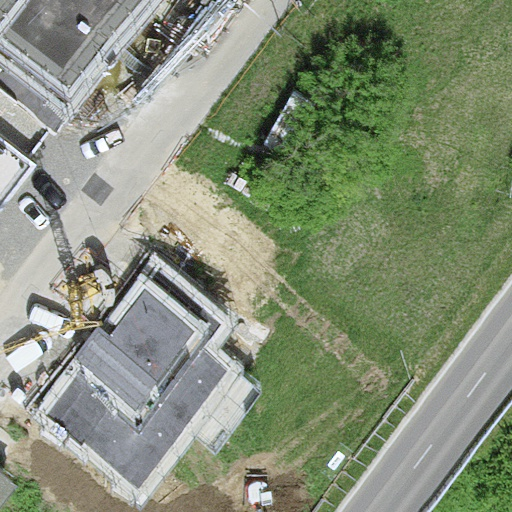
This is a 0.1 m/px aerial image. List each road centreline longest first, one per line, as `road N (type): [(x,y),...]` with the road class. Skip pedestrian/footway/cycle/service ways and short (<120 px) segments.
road 1 (residential): [(0,334),(254,0)]
road 2 (secondary): [(380,511),(511,337)]
